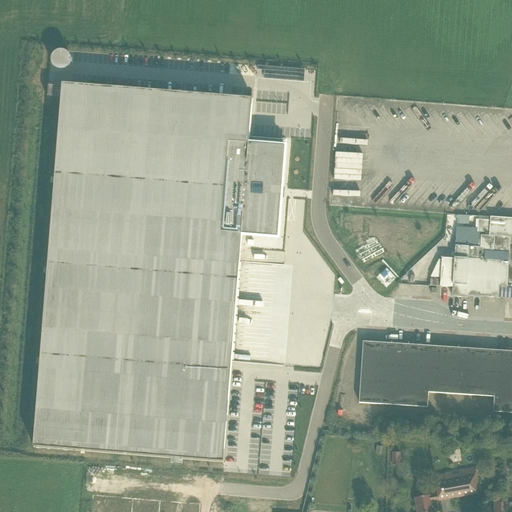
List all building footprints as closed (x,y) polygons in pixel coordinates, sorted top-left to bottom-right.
[(61,100),(33,451),(97,456),(215,466),(224,467),(243,236),(272,238),(279,147),(250,145),(253,100),(63,85),(62,87),(61,100)] [(49,86),(48,99),(61,100),(62,87),(49,86)] [(457,216),(457,224),(469,224),(469,216),(457,216)] [(451,253),(451,259),(442,258),(442,261),(438,261),(430,277),(441,278),(441,286),(453,287),(452,297),(469,298),(470,296),(498,298),(499,288),(507,288),(511,288),(511,218),(490,217),(490,221),(478,220),(478,228),(464,228),(464,234),(455,233),(455,253),(451,253)] [(385,405),(389,340),(386,340),(386,343),(363,342),(359,403),(385,405)] [(389,340),(385,405),(410,406),(414,345),(409,345),(409,342),(389,340)] [(414,345),(410,406),(427,408),(428,393),(436,393),(439,347),(414,345)] [(453,348),(439,347),(436,393),(461,395),(465,345),(453,345),(453,348)] [(487,397),(490,350),(476,349),(476,346),(465,345),(461,395),(487,397)] [(511,396),(511,351),(490,350),(487,397),(494,397),(493,412),(511,413),(511,396)] [(401,453),(392,453),(392,465),(400,465),(401,453)] [(441,479),(435,479),(438,494),(439,501),(448,499),(479,493),(478,484),(476,471),(459,474),(453,475),(452,472),(443,474),(440,474),(441,479)] [(94,493),(92,511),(200,511),(201,502),(94,493)] [(439,501),(438,494),(415,497),(416,506),(417,511),(432,511),(431,502),(439,501)] [(508,511),(509,511),(511,511),(511,502),(509,503),(494,502),(493,511),(508,511)]
